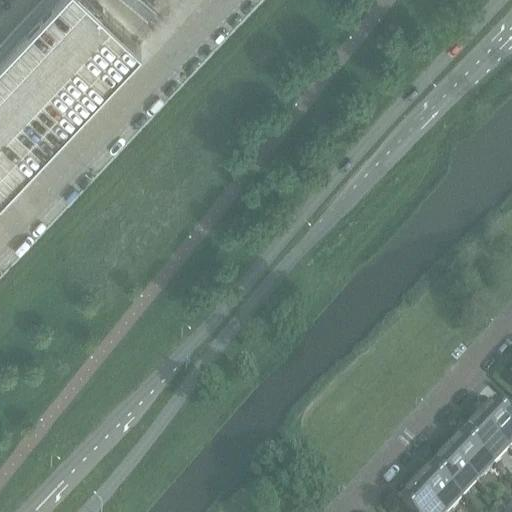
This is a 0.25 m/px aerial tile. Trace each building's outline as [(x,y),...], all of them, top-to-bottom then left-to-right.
[(21,167),(85,99),(88,102),(91,98),(88,96),(96,88),(99,90),(102,87),(99,84),(132,49),(135,51),(141,45),(138,42),(92,0),(52,0),(0,56),(0,194),(3,192),(0,189),(12,176),(15,179),(24,169),(21,167)] [(508,451),(511,447),(511,417),(510,420),(495,406),(495,405),(494,404),(478,422),(508,451)] [(508,451),(478,422),(462,438),(493,467),(508,451)] [(493,467),(462,438),(447,454),(477,484),(493,467)] [(477,484),(447,454),(431,471),(461,500),(477,484)] [(450,511),(461,500),(431,471),(415,488),(440,511),(450,511)] [(440,511),(415,488),(398,505),(399,506),(400,506),(405,511),(440,511)] [(506,511),(511,511),(511,504),(508,501),(502,508),(506,511)]
